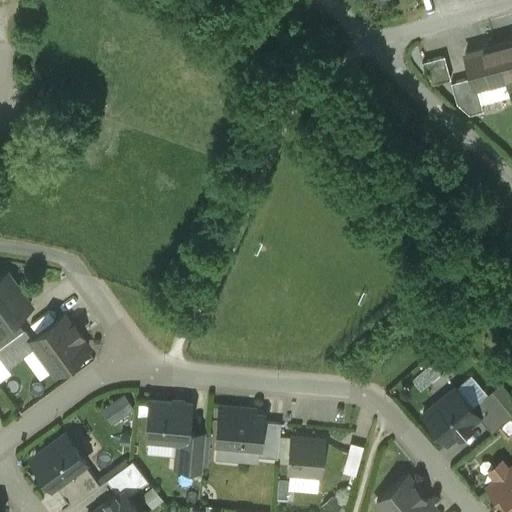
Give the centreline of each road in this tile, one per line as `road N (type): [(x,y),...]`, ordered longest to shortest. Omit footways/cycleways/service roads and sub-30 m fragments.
road 1 (residential): [(0,447),(108,370),(358,391),(389,409),(473,511)]
road 2 (residential): [(371,43),(511,182)]
road 3 (residential): [(371,43),(511,4)]
